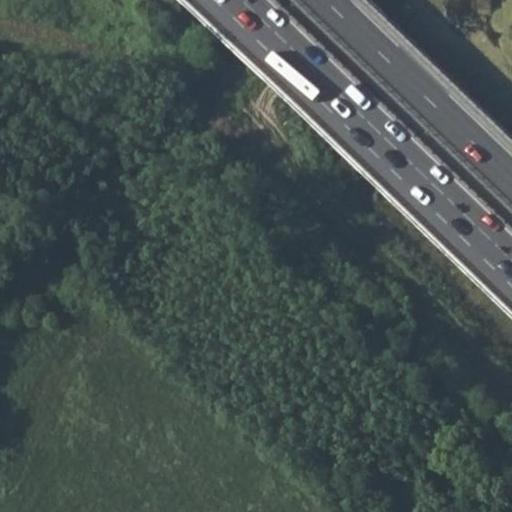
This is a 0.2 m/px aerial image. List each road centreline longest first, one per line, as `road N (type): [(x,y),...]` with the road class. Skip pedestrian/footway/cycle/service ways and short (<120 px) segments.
road 1 (trunk): [(242,0),(511,259)]
road 2 (trunk): [(511,179),(325,0)]
